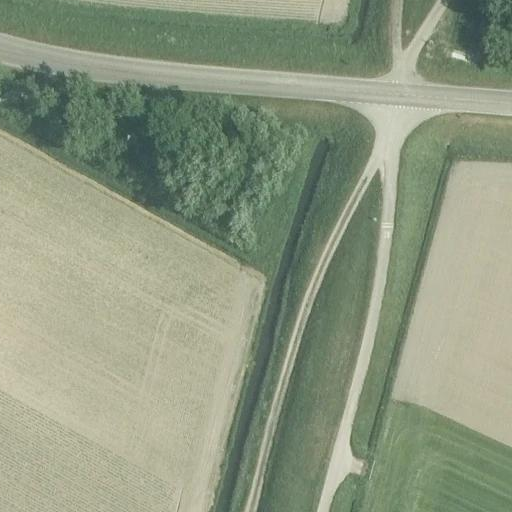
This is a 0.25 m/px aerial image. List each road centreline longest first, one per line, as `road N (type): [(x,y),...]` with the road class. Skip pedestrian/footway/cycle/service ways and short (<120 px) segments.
road 1 (track): [(249,511),(298,327),(389,106),(399,0)]
road 2 (track): [(392,95),(377,290),(318,511)]
road 3 (secondary): [(392,95),(126,73),(0,50)]
road 4 (secondary): [(511,105),(392,95)]
